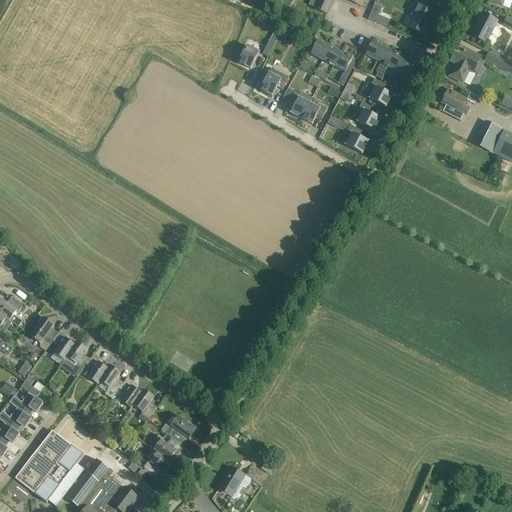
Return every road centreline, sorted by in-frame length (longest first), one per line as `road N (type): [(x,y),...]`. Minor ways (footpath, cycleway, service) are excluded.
road 1 (unclassified): [(232,425),(381,178)]
road 2 (residential): [(232,425),(43,288),(19,275),(0,283)]
road 3 (unclassified): [(381,178),(232,93)]
road 4 (unclassified): [(381,178),(442,60)]
